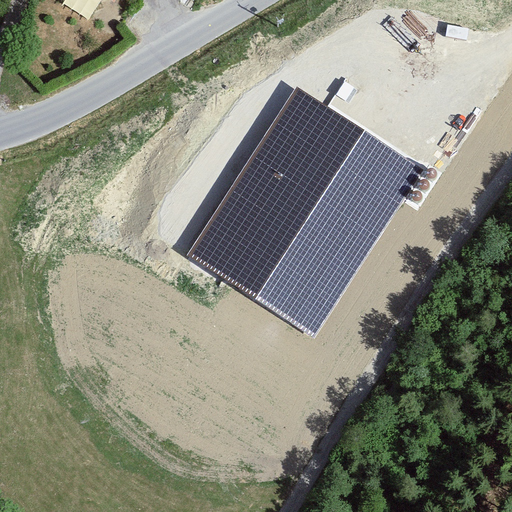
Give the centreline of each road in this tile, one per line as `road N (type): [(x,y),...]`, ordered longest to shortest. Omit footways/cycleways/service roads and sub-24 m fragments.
road 1 (track): [(291,511),(511,139)]
road 2 (unclassified): [(238,0),(47,112),(0,123)]
